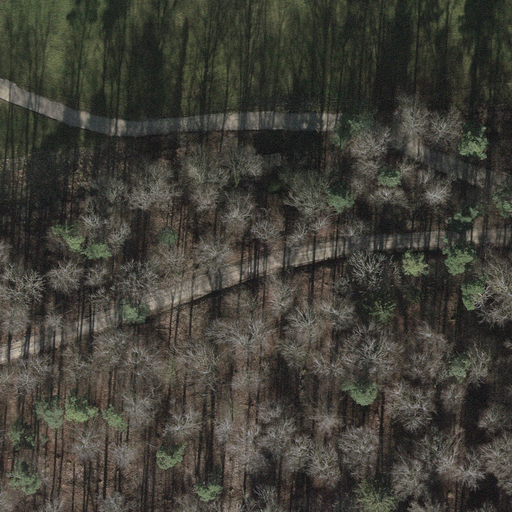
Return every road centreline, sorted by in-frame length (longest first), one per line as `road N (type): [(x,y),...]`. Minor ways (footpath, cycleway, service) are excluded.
road 1 (track): [(0,85),(56,112),(121,128),(307,121),(382,130),(511,181)]
road 2 (track): [(0,357),(295,256),(511,233)]
